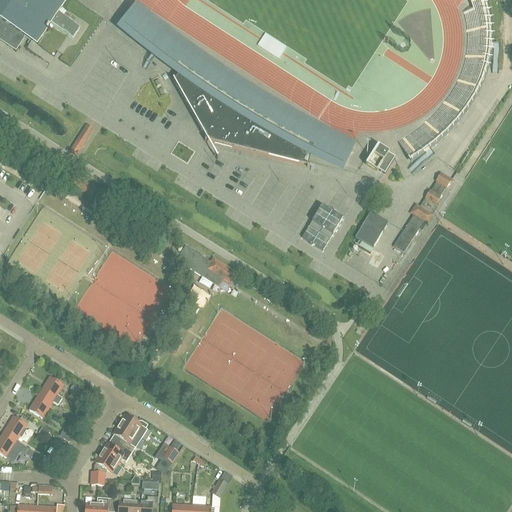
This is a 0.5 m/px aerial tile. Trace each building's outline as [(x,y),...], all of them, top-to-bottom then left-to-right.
[(0,0),(0,41),(16,52),(25,38),(37,45),(51,24),(54,26),(72,39),(79,28),(57,14),(66,0),(0,0)] [(152,23),(135,10),(122,25),(192,79),(198,70),(208,77),(218,84),(228,91),(239,98),(249,104),(259,111),(270,117),(280,124),(291,130),(302,136),(297,143),(296,145),(322,158),(343,168),(352,150),(319,133),(302,124),(286,115),(272,107),(258,98),(240,87),(220,75),(201,61),(183,47),(164,33),(152,23)] [(304,162),(305,160),(307,156),(294,148),(296,145),(297,143),(302,136),(291,130),(280,124),(270,117),(259,111),(249,104),(239,98),(228,91),(218,84),(208,77),(198,70),(192,79),(190,81),(185,78),(186,78),(180,74),(178,78),(176,80),(174,81),(173,81),(172,81),(177,90),(192,115),(195,122),(206,141),(205,141),(205,142),(303,166),(304,165),(299,164),(300,162),(301,159),(304,161),(303,162),(304,162)] [(87,127),(71,153),(76,156),(92,130),(87,127)] [(369,164),(368,164),(384,175),(385,175),(385,174),(395,158),(394,158),(377,147),(377,148),(378,149),(369,164)] [(439,206),(436,205),(440,198),(446,189),(451,181),(441,174),(436,183),(437,183),(431,192),(430,191),(425,198),(426,199),(420,208),(416,206),(411,214),(414,216),(394,247),(404,254),(419,230),(422,232),(426,226),(423,224),(424,222),(427,224),(439,206)] [(70,186),(72,187),(73,188),(87,197),(91,199),(97,190),(76,177),(70,186)] [(321,208),(301,239),(322,252),(342,221),(321,208)] [(363,245),(373,250),(388,224),(381,219),(370,213),(355,240),(359,242),(363,245)] [(211,264),(192,252),(186,248),(180,256),(183,258),(180,263),(213,284),(214,283),(220,286),(223,280),(230,285),(231,283),(236,275),(214,260),(211,264)] [(40,395),(53,403),(58,406),(62,399),(57,396),(63,386),(50,378),(40,395)] [(92,400),(82,393),(76,403),(86,410),(92,400)] [(42,419),(53,403),(40,395),(29,411),(42,419)] [(3,434),(16,442),(27,426),(14,417),(3,434)] [(141,422),(139,425),(125,417),(119,426),(141,440),(147,430),(146,430),(148,426),(141,422)] [(132,454),(141,440),(119,426),(113,435),(124,442),(121,447),(132,454)] [(50,432),(45,429),(41,435),(46,439),(50,432)] [(59,437),(69,443),(70,443),(73,439),(73,438),(74,436),(66,431),(64,430),(59,436),(59,437)] [(28,450),(16,442),(3,434),(0,439),(0,454),(6,459),(6,458),(14,463),(20,453),(24,456),(28,450)] [(132,454),(121,447),(118,452),(107,445),(101,455),(118,465),(121,460),(126,463),(132,454)] [(157,455),(163,459),(170,449),(164,445),(157,455)] [(176,452),(170,449),(163,459),(172,465),(179,454),(176,452)] [(112,474),(118,465),(101,455),(95,464),(112,474)] [(172,465),(163,459),(161,462),(156,470),(165,475),(172,465)] [(232,478),(225,473),(212,495),(219,499),(232,478)] [(131,485),(139,485),(140,479),(135,477),(132,482),(131,485)] [(0,491),(9,491),(9,484),(1,483),(0,491)] [(38,486),(38,488),(38,493),(38,494),(52,495),(52,487),(38,486)] [(129,511),(130,497),(124,496),(114,496),(114,500),(113,508),(119,509),(118,511),(129,511)] [(140,511),(141,503),(135,503),(135,496),(131,496),(130,497),(129,511),(140,511)] [(141,503),(140,511),(151,511),(152,511),(157,511),(158,498),(147,498),(147,504),(141,503)] [(114,500),(97,499),(97,505),(96,511),(113,511),(113,508),(114,500)]
